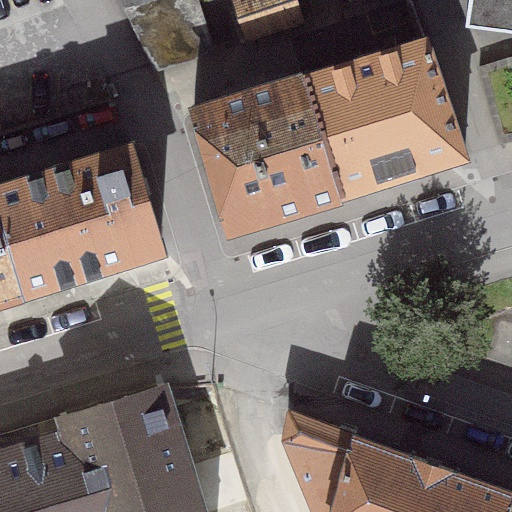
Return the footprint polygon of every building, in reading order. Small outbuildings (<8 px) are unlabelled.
[(131,0),(132,2),(121,6),(149,62),(211,41),(198,0),(131,0)] [(301,18),(295,0),(230,0),(242,38),(301,18)] [(511,0),(469,0),(466,23),(511,28),(511,56),(478,67),(499,143),(511,139),(511,0)] [(425,39),(303,75),(340,193),(422,168),(464,154),(452,117),(425,39)] [(340,193),(303,75),(193,110),(228,227),(340,193)] [(0,184),(0,219),(21,293),(161,249),(129,144),(0,184)] [(0,298),(21,293),(0,219),(0,298)] [(165,391),(168,390),(162,381),(156,383),(157,386),(59,413),(56,417),(64,430),(89,511),(203,511),(199,491),(181,442),(183,441),(165,391)] [(286,437),(316,511),(333,511),(355,434),(291,410),(286,437)] [(0,511),(89,511),(64,430),(0,449),(0,511)] [(499,511),(508,489),(355,434),(333,511),(499,511)] [(511,511),(511,490),(508,489),(499,511),(511,511)]
